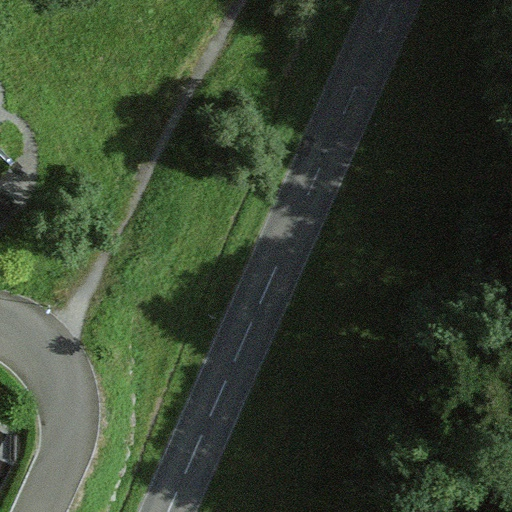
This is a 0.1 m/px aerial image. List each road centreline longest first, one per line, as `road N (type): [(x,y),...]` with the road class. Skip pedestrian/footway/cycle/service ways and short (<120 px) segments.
road 1 (secondary): [(168,511),(391,0)]
road 2 (residential): [(0,318),(36,331),(66,395),(62,439),(38,511)]
